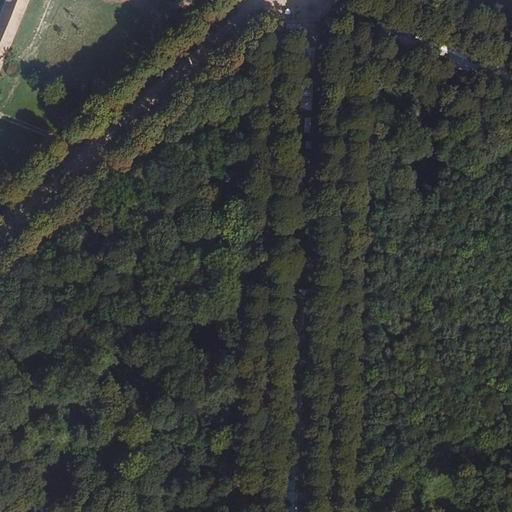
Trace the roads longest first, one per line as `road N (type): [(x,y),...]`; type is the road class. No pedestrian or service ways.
road 1 (track): [(314,0),(296,511)]
road 2 (track): [(0,231),(256,0)]
road 3 (track): [(511,78),(328,0)]
